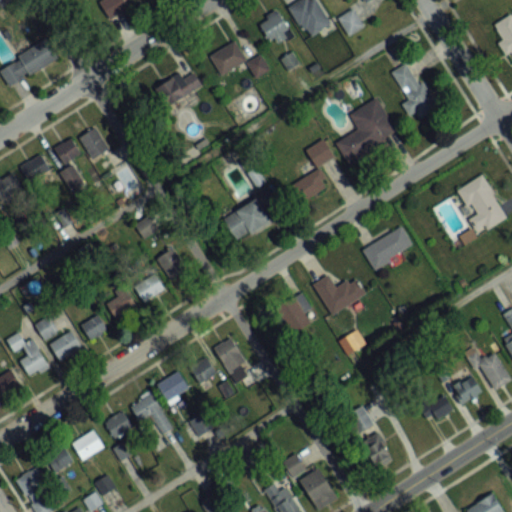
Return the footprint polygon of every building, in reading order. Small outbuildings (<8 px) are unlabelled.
[(101,0),(109,19),(129,11),(124,0),(101,0)] [(299,3),(300,30),(326,29),(325,2),(299,3)] [(273,46),(291,34),(277,12),(258,24),(273,46)] [(0,66),(0,71),(8,87),(58,59),(48,40),(0,66)] [(425,81),(418,84),(408,63),(390,72),(415,120),(438,108),(425,81)] [(202,87),(193,69),(153,90),(163,108),(202,87)] [(358,129),(336,142),(348,163),(398,135),(377,98),(349,114),(358,129)] [(109,149),(94,126),(78,138),(93,160),(109,149)] [(54,147),(63,164),(81,155),(71,137),(54,147)] [(317,164),(330,156),(326,149),(313,157),(317,164)] [(20,166),(30,183),(51,170),(40,153),(20,166)] [(60,171),(70,191),(83,184),(72,164),(60,171)] [(329,185),(319,169),(291,187),(301,203),(329,185)] [(23,190),(13,171),(0,178),(0,200),(1,202),(23,190)] [(472,215),(468,217),(478,234),(508,217),(483,174),(457,189),(472,215)] [(224,218),(238,242),(271,222),(257,199),(224,218)] [(58,214),(65,226),(72,223),(65,210),(58,214)] [(363,249),(374,269),(414,246),(403,227),(363,249)] [(174,278),(186,267),(171,251),(159,262),(174,278)] [(165,291),(155,271),(133,281),(143,302),(165,291)] [(327,312),(366,298),(358,278),(334,287),(330,276),(316,282),(327,312)] [(138,305),(124,290),(106,305),(120,321),(138,305)] [(277,309),(294,332),(316,316),(299,293),(277,309)] [(108,330),(98,314),(81,324),(90,340),(108,330)] [(60,361),(82,346),(71,330),(49,344),(60,361)] [(20,360),(30,378),(49,367),(33,338),(23,344),(18,334),(8,339),(14,349),(21,345),(27,356),(20,360)] [(511,378),(511,377),(492,351),(476,363),(496,390),(511,378)] [(188,366),(201,383),(217,372),(204,354),(188,366)] [(0,391),(2,396),(21,388),(13,370),(0,376),(0,391)] [(190,386),(176,370),(157,386),(171,402),(190,386)] [(460,405),(483,394),(475,376),(452,386),(460,405)] [(163,433),(173,427),(150,393),(131,406),(142,423),(152,416),(163,433)] [(453,411),(445,394),(425,405),(433,421),(453,411)] [(344,416),(357,435),(374,424),(361,404),(344,416)] [(104,422),(115,438),(133,427),(122,410),(104,422)] [(217,425),(207,410),(190,421),(199,436),(217,425)] [(105,447),(94,429),(71,443),(82,461),(105,447)] [(361,447),(382,468),(394,455),(373,435),(361,447)] [(74,463),(67,446),(47,454),(54,472),(74,463)] [(290,477),(304,472),(299,456),(285,460),(290,477)] [(17,478),(33,511),(50,511),(57,509),(37,468),(17,478)] [(316,510),(337,500),(321,468),(300,479),(316,510)] [(94,481),(100,496),(116,489),(110,475),(94,481)] [(279,491),(276,484),(265,489),(276,511),(278,511),(282,510),(282,511),(300,511),(288,486),(279,491)] [(102,505),(96,493),(84,499),(90,511),(102,505)] [(220,511),(220,503),(204,503),(204,511),(220,511)]
